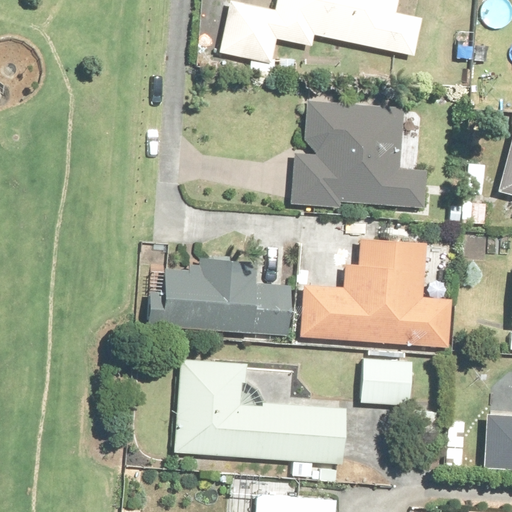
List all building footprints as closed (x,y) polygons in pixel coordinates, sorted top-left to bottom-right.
[(317,58),(319,47),(378,63),(384,64),(416,67),(419,26),(395,24),(401,0),(277,0),(275,18),(229,10),(219,63),(273,73),(277,51),(317,58)] [(474,42),(458,41),(457,69),(474,69),(474,42)] [(302,204),(380,206),(380,207),(423,208),(424,172),(402,171),(403,101),(305,99),(304,156),(288,156),(287,204),(302,204)] [(484,167),(469,166),(468,197),(483,197),(484,167)] [(447,294),(423,294),(425,243),(351,241),(349,290),(305,288),(304,338),(445,343),(447,294)] [(287,282),(248,280),(250,259),(223,258),(222,279),(160,275),(157,330),(284,336),(287,282)] [(405,361),(349,358),(347,408),(403,411),(405,361)] [(237,459),(340,467),(345,412),(241,404),(244,364),(180,359),(172,453),(237,459)] [(511,417),(485,416),(481,466),(511,468),(511,417)] [(254,511),(329,511),(330,503),(256,498),(254,511)]
